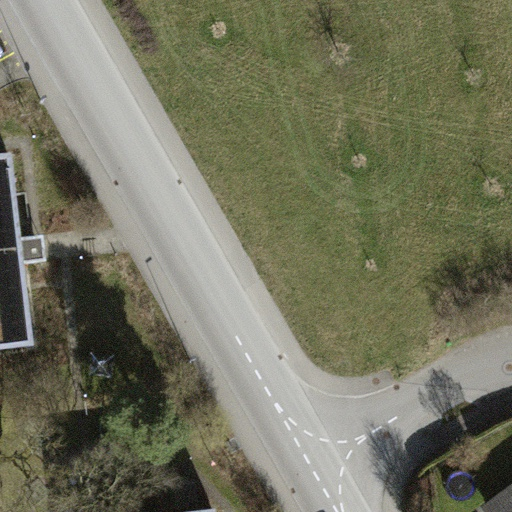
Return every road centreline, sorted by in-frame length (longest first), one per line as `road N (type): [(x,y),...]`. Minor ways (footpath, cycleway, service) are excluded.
road 1 (residential): [(47,0),(321,463)]
road 2 (residential): [(321,463),(511,363)]
